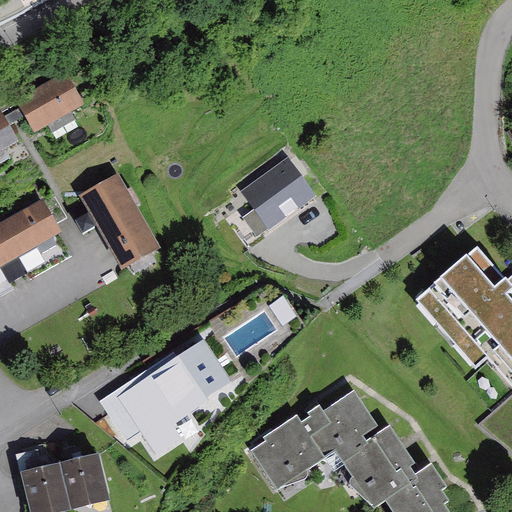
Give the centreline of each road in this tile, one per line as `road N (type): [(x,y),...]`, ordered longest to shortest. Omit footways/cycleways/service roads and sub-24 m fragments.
road 1 (residential): [(511,14),(492,52),(484,138),(492,176),(511,198)]
road 2 (residential): [(0,445),(133,358)]
